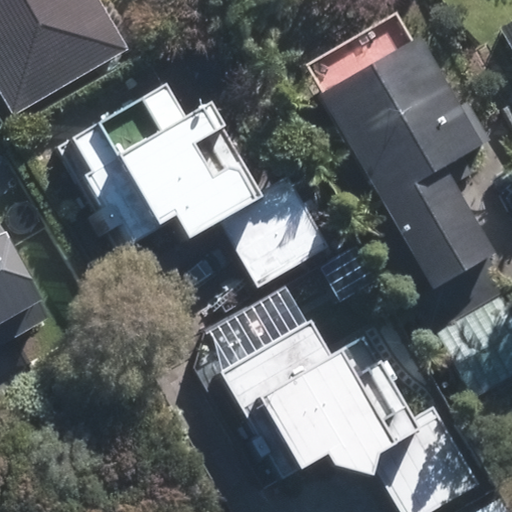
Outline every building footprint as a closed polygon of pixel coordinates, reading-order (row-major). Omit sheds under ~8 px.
[(0,0),(0,113),(115,52),(84,0),(0,0)] [(511,67),(511,19),(491,32),(511,67)] [(352,224),(419,337),(497,290),(430,176),(469,153),(404,42),(303,103),(369,214),(352,224)] [(318,245),(278,176),(244,195),(194,108),(170,121),(151,90),(55,146),(115,250),(157,226),(170,248),(213,224),(249,285),(318,245)] [(0,343),(39,322),(25,298),(20,300),(0,264),(0,343)] [(511,333),(492,300),(429,336),(465,402),(511,374),(511,333)] [(297,326),(207,376),(269,487),(351,441),(390,511),(419,511),(470,483),(426,405),(401,420),(353,335),(314,356),(297,326)]
